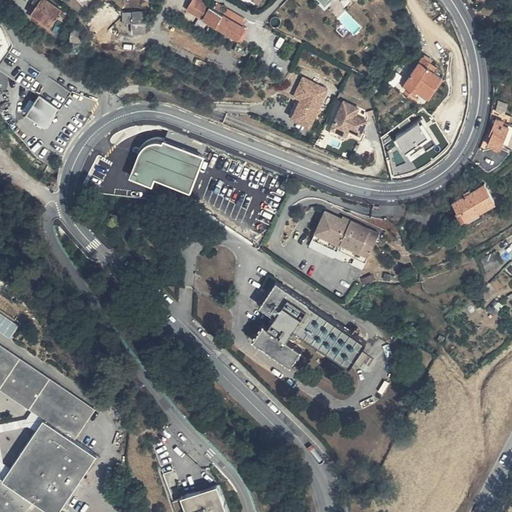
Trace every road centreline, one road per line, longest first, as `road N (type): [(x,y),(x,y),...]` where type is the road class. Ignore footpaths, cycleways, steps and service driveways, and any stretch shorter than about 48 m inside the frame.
road 1 (secondary): [(117,117),(170,115),(346,184),(414,188),(460,159),(481,107),(476,47),(453,0)]
road 2 (secondary): [(328,511),(298,445),(92,246),(64,206)]
road 3 (residential): [(251,511),(228,469),(91,318),(47,229),(49,212),(64,206)]
road 4 (residential): [(117,117),(97,93),(25,46),(9,0)]
